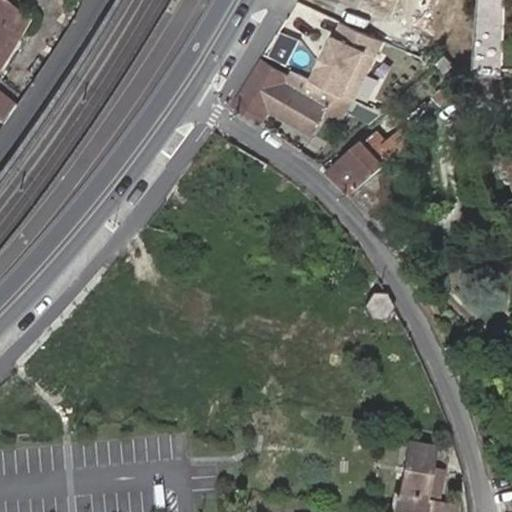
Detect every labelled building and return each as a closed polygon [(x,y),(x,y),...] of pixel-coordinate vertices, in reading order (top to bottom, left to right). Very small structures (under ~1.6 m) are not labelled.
[(8,0),(0,0),(0,59),(27,15),(8,0)] [(306,0),(297,0),(286,27),(308,38),(316,20),(330,27),(336,14),(306,0)] [(499,66),(503,0),(482,0),(478,64),(499,66)] [(343,17),(314,74),(340,87),(353,94),(354,94),(384,37),(343,17)] [(267,55),(239,101),(263,116),(272,105),(314,129),(328,103),(289,76),(292,70),(267,55)] [(353,94),(340,87),(329,107),(343,114),(353,94)] [(0,121),(1,123),(16,105),(0,92),(0,121)] [(373,134),(333,175),(353,197),(391,155),(409,136),(402,128),(383,145),(373,134)] [(494,147),(458,163),(472,199),(509,183),(494,147)] [(353,197),(391,243),(435,205),(391,155),(353,197)] [(336,233),(321,242),(339,273),(354,265),(336,233)] [(99,340),(137,302),(108,274),(70,312),(99,340)] [(392,308),(385,295),(371,293),(363,305),(369,320),(384,321),(392,308)] [(330,402),(350,315),(310,306),(291,393),(330,402)] [(83,404),(129,364),(113,346),(93,362),(63,327),(26,359),(60,398),(70,389),(83,404)] [(267,435),(264,486),(303,489),(306,437),(267,435)] [(393,494),(388,511),(456,511),(458,507),(440,503),(425,500),(431,470),(436,448),(411,442),(399,495),(393,494)] [(425,500),(440,503),(447,474),(431,470),(425,500)]
